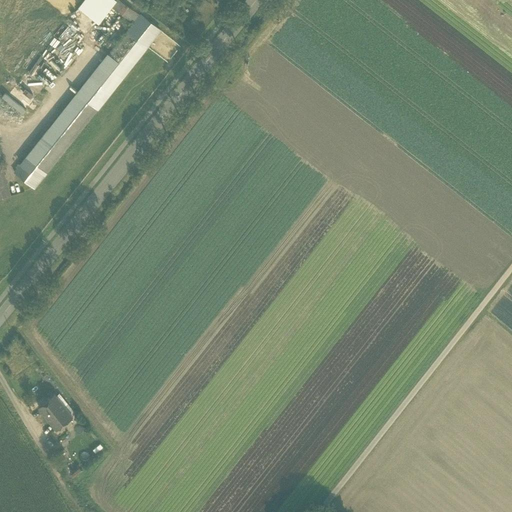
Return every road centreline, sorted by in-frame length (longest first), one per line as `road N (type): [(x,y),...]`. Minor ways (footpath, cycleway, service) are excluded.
road 1 (tertiary): [(0,320),(257,0)]
road 2 (track): [(511,267),(319,511)]
road 3 (track): [(86,511),(0,378)]
